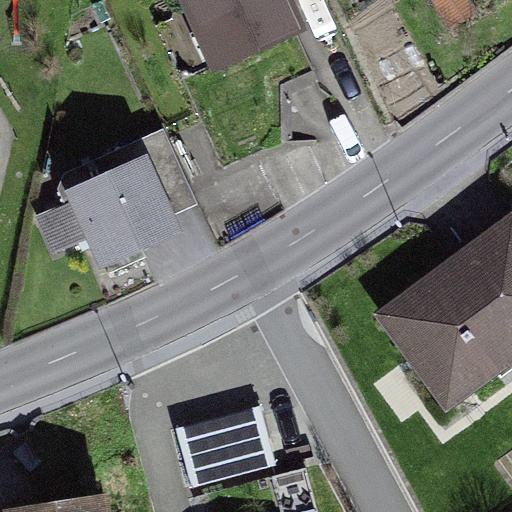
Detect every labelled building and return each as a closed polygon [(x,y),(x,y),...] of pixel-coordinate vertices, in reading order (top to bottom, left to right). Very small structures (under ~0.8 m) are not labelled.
[(182,0),(212,65),(294,26),(308,19),(299,0),(182,0)] [(479,11),(472,0),(432,0),(451,28),(479,11)] [(212,65),(183,79),(226,169),(283,142),(284,80),(313,66),(294,26),(212,65)] [(165,125),(65,170),(58,186),(65,200),(35,213),(53,252),(89,236),(101,262),(184,225),(178,212),(199,203),(165,125)] [(511,209),(375,309),(446,409),(511,361),(511,209)] [(260,404),(176,426),(191,485),(276,463),(260,404)] [(112,511),(107,483),(3,500),(4,511),(112,511)]
